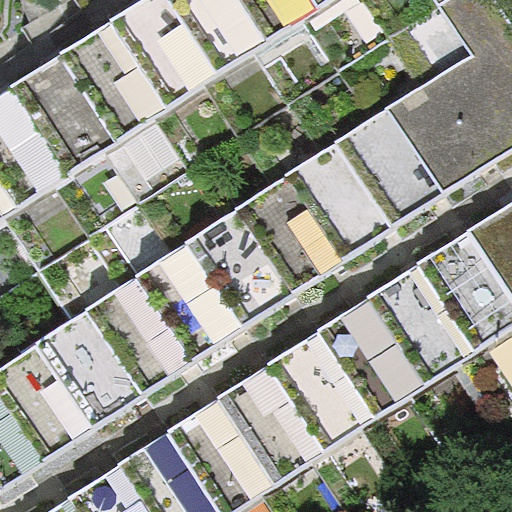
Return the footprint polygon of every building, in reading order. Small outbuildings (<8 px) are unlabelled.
[(0,492),(44,467),(0,400),(0,372),(85,316),(137,282),(186,249),(239,214),(289,182),(332,151),(387,114),(473,55),(440,5),(435,0),(336,0),(0,223),(0,492)] [(165,0),(152,0),(111,28),(167,111),(217,78),(165,0)] [(238,0),(165,0),(217,78),(268,44),(238,0)] [(310,0),(238,0),(268,44),(318,11),(310,0)] [(310,0),(318,11),(334,0),(435,0),(440,5),(447,0),(310,0)] [(511,153),(511,25),(495,0),(447,0),(440,5),(473,55),(387,114),(444,198),(511,153)] [(111,28),(61,61),(118,145),(167,111),(111,28)] [(61,61),(13,93),(69,177),(118,145),(61,61)] [(13,93),(0,101),(0,186),(17,211),(69,177),(13,93)] [(387,114),(332,151),(389,235),(444,198),(387,114)] [(332,151),(289,182),(345,264),(389,235),(332,151)] [(289,182),(239,214),(294,297),(345,264),(289,182)] [(0,222),(17,211),(0,186),(0,222)] [(511,210),(469,238),(511,302),(511,210)] [(239,214),(186,249),(243,334),(294,297),(239,214)] [(511,302),(469,238),(419,272),(476,358),(511,334),(511,302)] [(186,249),(137,282),(194,366),(243,334),(186,249)] [(419,272),(369,305),(425,390),(476,358),(419,272)] [(137,282),(85,316),(143,400),(194,366),(137,282)] [(369,305),(317,339),(374,424),(425,390),(369,305)] [(143,400),(85,316),(0,372),(0,400),(44,467),(143,400)] [(317,339),(266,374),(324,458),(374,424),(317,339)] [(266,374),(221,405),(278,489),(324,458),(266,374)] [(221,405),(171,438),(221,511),(242,511),(278,489),(221,405)] [(221,511),(171,438),(121,472),(148,511),(221,511)] [(148,511),(121,472),(71,505),(75,511),(148,511)]
